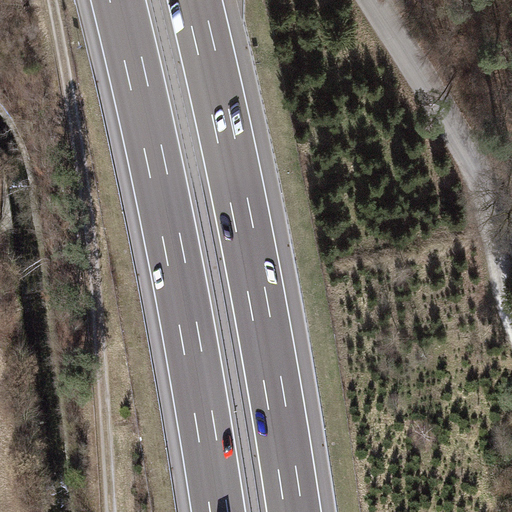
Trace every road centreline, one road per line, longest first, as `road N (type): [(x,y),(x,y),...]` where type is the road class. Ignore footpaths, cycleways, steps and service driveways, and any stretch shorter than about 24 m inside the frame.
road 1 (motorway): [(118,0),(187,317),(219,511)]
road 2 (motorway): [(294,511),(243,215),(195,0)]
road 3 (track): [(111,511),(94,269),(53,0)]
road 4 (unclassified): [(373,0),(511,221)]
road 5 (track): [(500,204),(497,283),(511,325)]
